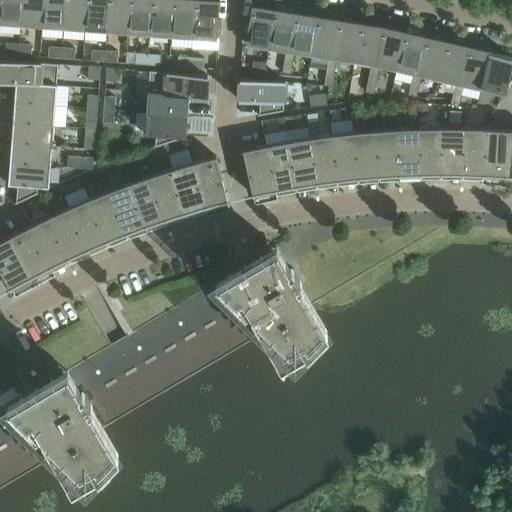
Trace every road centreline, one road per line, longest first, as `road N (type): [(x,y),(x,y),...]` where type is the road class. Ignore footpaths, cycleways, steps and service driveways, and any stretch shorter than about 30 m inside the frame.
road 1 (residential): [(511,199),(382,200),(247,214)]
road 2 (residential): [(247,214),(124,259),(7,321)]
road 3 (residential): [(235,0),(225,148),(247,214)]
